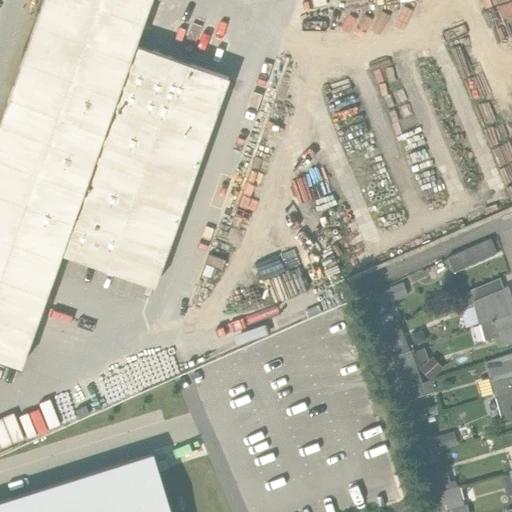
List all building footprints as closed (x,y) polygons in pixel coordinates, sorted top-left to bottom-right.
[(150,0),(43,0),(0,121),(0,358),(20,366),(60,253),(154,286),(228,78),(135,45),(150,0)] [(443,257),(451,275),(495,254),(487,236),(443,257)] [(455,290),(459,306),(470,304),(468,295),(496,289),(494,281),(455,290)] [(511,341),(511,306),(507,287),(473,301),(479,324),(481,323),(486,340),(495,337),(497,346),(511,341)] [(511,353),(486,362),(496,395),(497,395),(503,417),(511,413),(511,353)] [(170,511),(152,453),(0,500),(0,511),(170,511)] [(440,489),(448,511),(462,511),(453,485),(440,489)]
